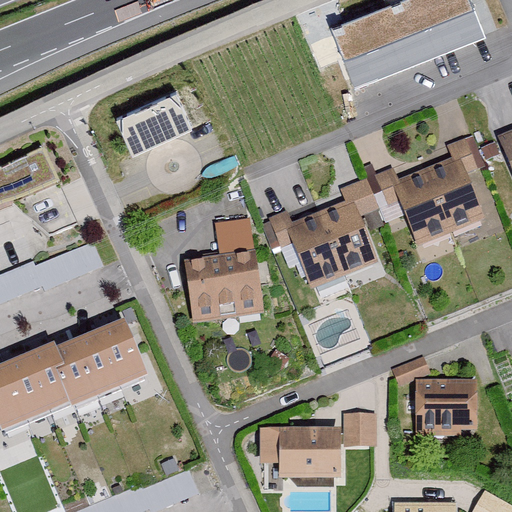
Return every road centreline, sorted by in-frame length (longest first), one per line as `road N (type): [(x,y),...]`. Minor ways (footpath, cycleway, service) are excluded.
road 1 (residential): [(511,309),(212,432)]
road 2 (residential): [(66,102),(307,0)]
road 3 (residential): [(66,102),(140,270)]
road 4 (residential): [(140,270),(212,432)]
road 5 (residential): [(0,324),(140,270)]
road 6 (motorway): [(0,50),(127,0)]
